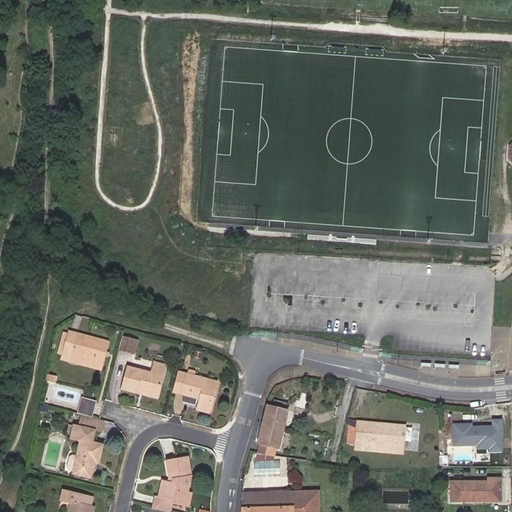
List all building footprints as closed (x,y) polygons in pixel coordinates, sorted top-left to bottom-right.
[(66,336),(61,350),(60,352),(98,364),(105,342),(83,335),(82,337),(77,336),(66,336)] [(57,348),(61,350),(66,336),(61,336),(57,348)] [(135,341),(118,337),(114,352),(131,356),(135,341)] [(154,384),(157,386),(164,366),(151,362),(148,372),(126,365),(117,389),(133,394),(135,391),(150,396),(154,384)] [(178,395),(184,377),(174,374),(168,392),(178,395)] [(42,382),(51,384),(52,377),(44,375),(42,382)] [(212,387),(184,377),(178,395),(181,396),(192,399),(196,401),(194,408),(204,411),(212,387)] [(153,400),(157,386),(154,384),(150,396),(135,391),(133,394),(153,400)] [(192,399),(181,396),(178,407),(188,410),(192,399)] [(77,397),(72,414),(87,418),(92,402),(77,397)] [(257,452),(276,457),(290,403),(277,400),(276,408),(267,405),(257,442),(260,443),(257,452)] [(72,414),(70,413),(68,421),(90,425),(89,429),(94,430),(96,421),(87,418),(72,414)] [(90,425),(68,421),(66,433),(78,436),(69,470),(85,474),(89,457),(95,458),(99,442),(87,439),(89,429),(90,425)] [(357,422),(357,425),(355,445),(355,449),(402,453),(404,426),(357,422)] [(501,422),(451,423),(451,446),(488,445),(488,452),(502,451),(501,422)] [(415,440),(417,424),(406,423),(405,439),(415,440)] [(355,445),(357,425),(349,424),(347,444),(355,445)] [(348,453),(339,452),(335,466),(346,467),(348,453)] [(167,500),(166,502),(175,505),(179,492),(182,493),(185,479),(184,457),(163,458),(164,474),(161,481),(157,497),(167,500)] [(278,461),(255,459),(254,471),(277,473),(278,461)] [(451,483),(451,501),(500,500),(500,479),(488,479),(488,482),(451,483)] [(157,480),(153,496),(157,497),(161,481),(157,480)] [(61,511),(80,511),(85,495),(55,486),(51,499),(64,503),(61,511)] [(242,492),(241,511),(318,511),(318,491),(242,492)] [(179,492),(175,505),(183,507),(187,494),(182,493),(179,492)] [(148,494),(144,508),(156,511),(163,511),(166,502),(167,500),(157,497),(153,496),(148,494)]
